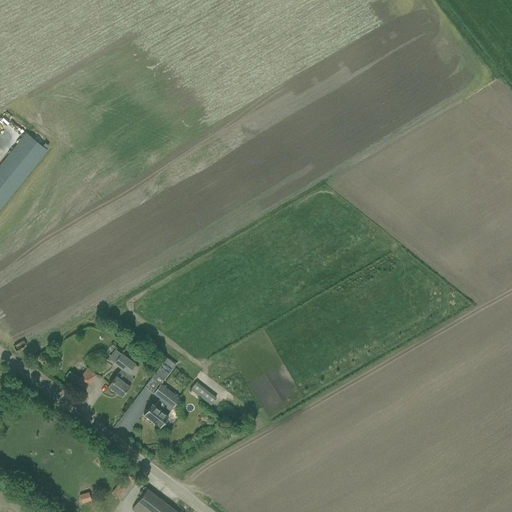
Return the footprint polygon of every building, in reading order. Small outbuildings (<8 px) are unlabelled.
[(0,207),(47,149),(26,133),(0,165),(0,207)] [(121,369),(116,376),(108,386),(122,396),(129,386),(128,386),(134,379),(138,367),(135,365),(136,364),(121,353),(114,362),(121,369)] [(167,375),(172,369),(163,362),(158,368),(167,375)] [(77,382),(80,379),(69,371),(66,376),(75,383),(77,381),(77,382)] [(82,375),(80,379),(77,382),(85,388),(90,381),(82,375)] [(211,405),(217,398),(196,382),(190,389),(211,405)] [(172,408),(180,398),(161,384),(154,393),(161,398),(156,405),(153,403),(144,413),(145,414),(154,421),(158,424),(160,425),(160,426),(168,415),(168,414),(168,415),(167,414),(172,408)] [(118,486),(112,494),(122,501),(127,493),(118,486)] [(177,511),(147,489),(132,509),(136,511),(177,511)] [(79,495),(82,503),(91,500),(89,492),(79,495)]
